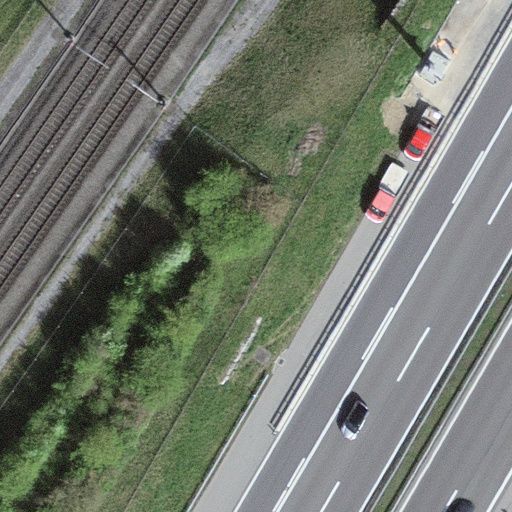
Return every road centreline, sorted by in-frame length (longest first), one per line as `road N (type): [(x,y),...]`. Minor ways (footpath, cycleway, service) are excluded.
road 1 (motorway): [(511,183),(320,511)]
road 2 (motorway): [(443,511),(511,394)]
